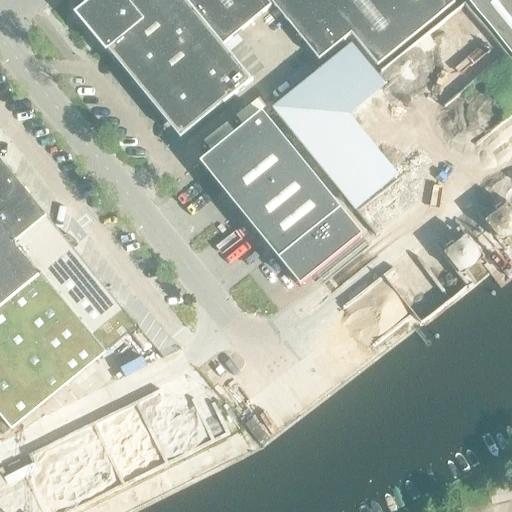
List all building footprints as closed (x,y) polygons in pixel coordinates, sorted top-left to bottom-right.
[(96,0),(95,1),(97,2),(98,4),(96,30),(94,32),(94,31),(92,32),(110,54),(112,53),(111,53),(114,50),(181,132),(221,99),(223,102),(223,103),(224,104),(253,80),(252,79),(251,80),(223,46),(272,6),(266,0),(96,0)] [(268,0),(295,32),(319,61),(349,36),(351,34),(377,66),(454,3),(452,0),(268,0)] [(511,0),(467,0),(511,54),(511,0)] [(300,287),(316,274),(362,236),(262,113),(200,163),(300,287)] [(0,431),(3,436),(10,430),(11,431),(105,354),(105,353),(136,327),(79,257),(46,217),(0,161),(0,431)]
